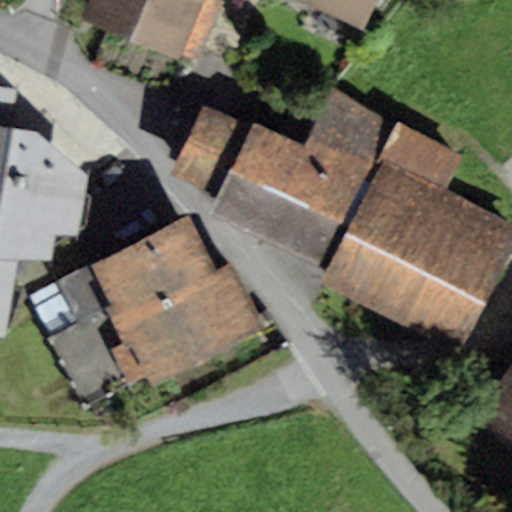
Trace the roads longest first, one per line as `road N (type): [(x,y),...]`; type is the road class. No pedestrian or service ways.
road 1 (residential): [(452,511),(58,63)]
road 2 (track): [(511,291),(458,360),(347,361),(251,405),(85,446)]
